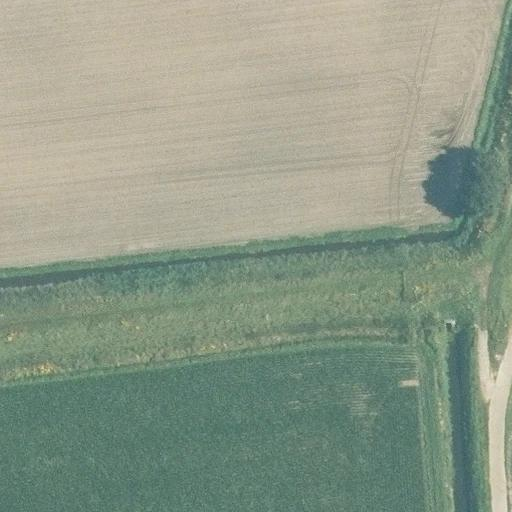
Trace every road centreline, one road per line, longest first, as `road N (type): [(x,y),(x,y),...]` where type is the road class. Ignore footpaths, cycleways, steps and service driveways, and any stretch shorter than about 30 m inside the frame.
road 1 (track): [(0,339),(482,284)]
road 2 (track): [(482,284),(478,411),(487,511)]
